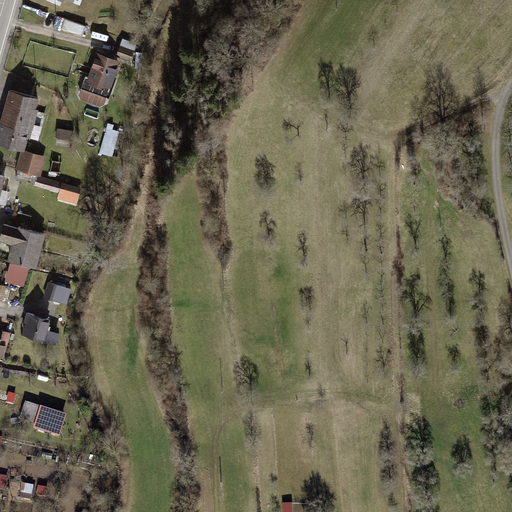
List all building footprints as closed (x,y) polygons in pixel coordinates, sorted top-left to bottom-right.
[(88,26),(65,18),(61,29),(84,37),(88,26)] [(124,38),(121,46),(134,51),(137,43),(124,38)] [(121,46),(117,55),(131,60),(134,51),(121,46)] [(118,62),(99,54),(90,78),(111,86),(115,75),(113,74),(118,62)] [(9,101),(36,108),(39,97),(12,90),(9,101)] [(9,101),(3,122),(30,129),(34,112),(36,108),(9,101)] [(30,129),(27,137),(39,140),(46,115),(34,112),(30,129)] [(30,129),(3,122),(0,130),(0,141),(24,148),(27,137),(30,129)] [(110,125),(102,152),(115,156),(123,129),(110,125)] [(19,170),(39,175),(43,159),(31,156),(29,161),(22,159),(19,170)] [(19,170),(16,179),(36,184),(39,175),(19,170)] [(53,181),(51,189),(62,192),(64,184),(53,181)] [(19,227),(5,224),(1,240),(15,243),(10,261),(36,267),(45,232),(19,226),(19,227)] [(29,269),(12,264),(8,280),(25,284),(29,269)] [(61,285),(50,282),(45,297),(56,300),(61,285)] [(50,319),(29,312),(26,321),(28,322),(24,333),(43,340),(50,319)] [(12,333),(0,329),(0,350),(6,352),(12,333)] [(37,423),(42,409),(27,404),(23,419),(37,423)] [(58,436),(65,416),(42,409),(37,423),(35,428),(58,436)] [(9,478),(0,476),(0,487),(7,489),(9,478)] [(24,490),(34,493),(36,486),(26,483),(24,490)]
